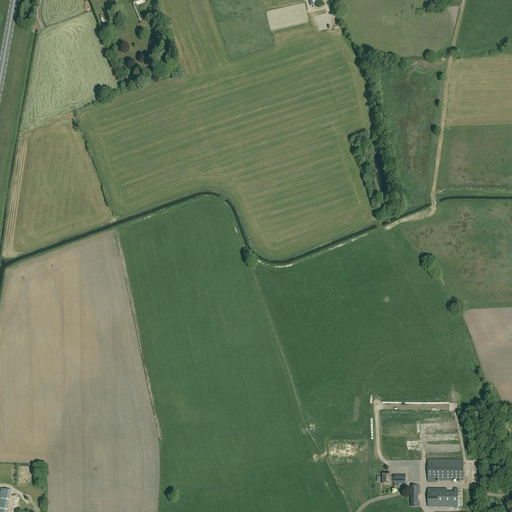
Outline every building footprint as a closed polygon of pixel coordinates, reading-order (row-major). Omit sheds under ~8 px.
[(288,0),(290,8),(303,7),(302,0),(288,0)] [(409,480),(418,480),(418,451),(409,451),(409,480)] [(386,460),(386,468),(394,468),(394,470),(397,470),(397,468),(401,468),(400,471),(405,471),(405,462),(406,462),(406,454),(398,454),(398,462),(391,461),(391,460),(386,460)] [(463,481),(463,461),(428,461),(428,483),(436,483),(436,481),(463,481)] [(391,478),(391,475),(383,475),(383,485),(391,485),(391,482),(393,482),(393,484),(406,484),(406,475),(393,475),(393,478),(391,478)] [(411,486),(411,507),(419,507),(419,503),(418,503),(418,494),(419,494),(419,486),(411,486)] [(8,511),(16,511),(20,498),(10,496),(11,491),(1,489),(0,495),(0,511),(6,511),(8,505),(10,506),(8,511)] [(465,489),(458,489),(454,489),(454,492),(451,492),(447,492),(447,489),(428,489),(428,507),(458,507),(467,507),(467,499),(465,499),(465,489)]
